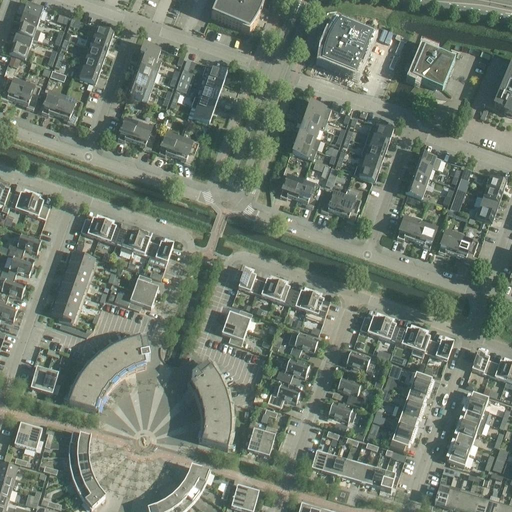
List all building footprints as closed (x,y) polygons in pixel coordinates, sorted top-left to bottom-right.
[(249,36),(251,32),(254,29),(256,25),(263,9),(264,4),(265,0),(264,0),(218,0),(210,20),(249,36)] [(23,16),(39,22),(43,12),(26,6),(24,16),(23,16)] [(16,36),(15,37),(31,42),(37,44),(41,34),(35,32),(39,22),(23,16),(20,26),(19,26),(19,27),(16,37),(16,36)] [(319,60),(318,65),(356,81),(373,40),(335,24),(335,25),(332,28),(330,32),(327,35),(324,44),(321,52),(319,56),(319,60)] [(88,39),(109,47),(109,46),(108,46),(113,36),(97,31),(93,41),(88,39)] [(66,35),(61,49),(65,51),(70,37),(66,35)] [(12,47),(27,52),(31,42),(15,37),(13,47),(12,47)] [(88,39),(84,49),(106,57),(105,56),(109,47),(88,39)] [(12,47),(9,58),(28,65),(32,54),(27,52),(12,47)] [(140,57),(140,58),(156,63),(160,53),(143,47),(141,57),(140,57)] [(81,59),(81,60),(102,67),(101,66),(106,57),(84,49),(81,59)] [(410,81),(419,85),(421,86),(441,94),(442,92),(454,63),(438,57),(435,56),(423,50),(410,81)] [(136,67),(136,68),(157,75),(161,65),(156,63),(140,58),(137,68),(136,67)] [(10,59),(7,68),(17,71),(20,63),(10,59)] [(78,69),(78,70),(98,77),(99,77),(98,77),(102,67),(81,60),(78,69)] [(186,62),(182,72),(192,75),(195,65),(186,62)] [(511,63),(493,110),(504,114),(503,117),(511,120),(511,63)] [(133,77),(132,78),(154,86),(157,75),(136,68),(134,78),(133,77)] [(74,81),(78,82),(94,88),(98,77),(78,70),(74,81)] [(210,70),(206,81),(222,87),(223,86),(222,86),(226,76),(210,70)] [(43,71),(41,77),(48,79),(50,73),(43,71)] [(182,72),(179,83),(190,87),(194,76),(192,75),(182,72)] [(51,73),(49,80),(63,84),(65,78),(51,73)] [(129,88),(150,96),(154,86),(132,78),(130,88),(129,88)] [(202,79),(198,90),(219,97),(219,96),(218,96),(222,87),(206,81),(202,79)] [(7,102),(17,105),(23,87),(13,84),(14,82),(8,80),(0,101),(7,104),(7,102)] [(179,83),(175,92),(187,97),(190,87),(179,83)] [(23,87),(17,105),(26,109),(26,110),(25,110),(25,111),(32,113),(33,113),(32,113),(40,91),(34,89),(33,91),(23,87)] [(126,99),(141,105),(142,105),(147,107),(147,106),(150,96),(129,88),(126,99)] [(198,90),(194,100),(215,107),(216,107),(215,106),(219,97),(198,90)] [(48,116),(58,120),(64,102),(54,98),(55,97),(49,94),(41,116),(48,119),(48,118),(48,116)] [(191,110),(195,112),(212,117),(211,116),(215,107),(194,100),(191,110)] [(64,102),(58,120),(67,123),(67,125),(66,125),(73,128),(74,127),(73,127),(81,106),(75,104),(74,105),(64,102)] [(306,115),(306,116),(322,122),(326,111),(309,105),(307,116),(306,115)] [(483,111),(479,121),(483,123),(487,112),(483,111)] [(192,122),(207,128),(212,117),(195,112),(192,122)] [(302,125),(302,126),(318,132),(322,122),(306,116),(303,126),(302,125)] [(124,143),(134,147),(142,123),(132,120),(130,123),(125,121),(117,143),(117,142),(117,143),(124,146),(124,145),(124,143)] [(142,123),(134,147),(144,150),(143,152),(143,151),(142,152),(150,155),(150,154),(157,132),(151,130),(153,127),(142,123)] [(299,136),(298,136),(315,142),(318,132),(302,126),(300,136),(299,136)] [(371,127),(367,138),(389,145),(389,144),(388,144),(392,134),(371,127)] [(165,158),(175,161),(181,143),(171,139),(172,138),(166,136),(158,157),(165,160),(165,159),(165,158)] [(295,146),(311,152),(315,142),(298,136),(296,146),(295,146)] [(367,138),(364,148),(385,155),(384,154),(389,145),(367,138)] [(181,143),(175,161),(184,164),(184,166),(183,166),(190,169),(191,168),(190,168),(198,147),(192,145),(191,146),(181,143)] [(311,152),(295,146),(292,157),(308,163),(311,152)] [(360,158),(365,160),(381,165),(382,165),(381,165),(385,155),(364,148),(360,158)] [(415,165),(415,166),(432,172),(432,171),(438,173),(441,163),(419,155),(416,166),(415,165)] [(365,160),(361,170),(378,176),(378,175),(377,175),(381,165),(365,160)] [(412,176),(428,182),(432,172),(415,166),(413,176),(412,176)] [(358,181),(372,185),(373,186),(378,176),(361,170),(357,168),(353,179),(358,181)] [(324,169),(320,179),(327,182),(331,172),(324,169)] [(408,186),(424,192),(428,182),(412,176),(409,186),(408,186)] [(287,200),(296,204),(303,186),(293,182),(293,180),(287,178),(279,200),(286,203),(286,202),(287,200)] [(481,189),(485,191),(502,196),(501,196),(506,186),(485,178),(481,189)] [(303,186),(296,204),(306,207),(305,209),(312,212),(312,211),(319,190),(313,187),(312,189),(303,186)] [(405,197),(407,198),(421,203),(424,192),(408,186),(405,197)] [(0,187),(0,207),(9,211),(14,197),(8,195),(9,192),(5,191),(5,189),(0,187)] [(485,191),(482,201),(498,207),(499,206),(498,206),(502,196),(485,191)] [(328,215),(337,218),(343,200),(334,197),(334,195),(328,193),(320,214),(320,215),(327,217),(327,216),(328,215)] [(343,200),(337,218),(347,221),(346,223),(346,224),(353,226),(353,225),(360,204),(354,202),(353,203),(355,199),(354,197),(346,194),(343,200)] [(14,197),(9,211),(26,217),(32,198),(25,196),(24,198),(20,196),(19,199),(14,197)] [(32,198),(26,217),(45,223),(50,210),(42,207),(43,204),(39,203),(39,201),(32,198)] [(482,201),(478,211),(495,217),(495,216),(494,216),(498,207),(482,201)] [(475,222),(489,227),(490,227),(495,217),(478,211),(475,222)] [(448,212),(446,218),(454,220),(455,215),(448,212)] [(5,224),(4,227),(7,228),(10,229),(12,222),(6,219),(5,224)] [(404,241),(413,245),(420,227),(419,227),(421,222),(411,219),(410,221),(404,219),(396,241),(403,244),(403,243),(404,241)] [(84,222),(80,236),(98,242),(104,224),(97,221),(96,223),(92,222),(91,224),(84,222)] [(104,224),(98,242),(115,248),(120,234),(115,232),(115,230),(111,228),(112,227),(104,224)] [(420,227),(413,245),(423,248),(422,250),(429,253),(429,252),(436,231),(430,229),(429,230),(420,227)] [(120,234),(115,248),(120,250),(119,254),(131,258),(132,254),(138,236),(131,233),(130,235),(126,234),(125,236),(120,234)] [(445,256),(454,259),(461,241),(451,238),(451,236),(445,234),(437,255),(437,256),(444,258),(444,257),(445,256)] [(138,236),(132,254),(149,260),(154,246),(149,244),(149,242),(145,240),(146,239),(138,236)] [(7,252),(9,253),(7,259),(12,261),(20,263),(24,253),(30,255),(31,254),(36,256),(36,257),(37,254),(39,254),(41,248),(39,248),(41,244),(40,244),(40,245),(21,238),(21,237),(17,249),(9,246),(7,252)] [(461,241),(454,259),(464,262),(463,264),(463,265),(470,267),(477,245),(471,243),(470,245),(461,241)] [(78,245),(75,252),(81,254),(84,247),(78,245)] [(154,246),(149,260),(166,266),(173,248),(165,245),(164,247),(160,246),(159,248),(154,246)] [(69,255),(66,265),(91,274),(95,264),(69,255)] [(104,255),(101,263),(109,265),(112,258),(104,255)] [(0,277),(0,281),(5,283),(12,286),(16,275),(23,278),(23,277),(28,279),(28,280),(30,276),(31,277),(33,271),(32,270),(33,267),(32,267),(20,263),(12,261),(7,276),(1,274),(0,277)] [(66,265),(62,275),(87,284),(91,274),(66,265)] [(244,273),(237,291),(255,297),(259,283),(254,282),(255,279),(251,278),(251,276),(244,273)] [(62,275),(58,286),(84,294),(87,284),(62,275)] [(151,275),(149,280),(160,284),(162,279),(151,275)] [(138,278),(133,294),(154,301),(158,291),(148,287),(150,282),(138,278)] [(16,279),(14,285),(21,287),(23,281),(16,279)] [(259,283),(255,297),(272,303),(278,285),(271,282),(270,284),(266,283),(265,285),(259,283)] [(0,306),(5,308),(8,298),(15,300),(15,299),(20,301),(20,302),(22,299),(23,299),(25,293),(24,293),(25,289),(24,289),(24,290),(12,286),(5,283),(1,294),(0,293),(0,306)] [(278,285),(272,303),(289,309),(293,295),(288,293),(289,291),(285,289),(285,288),(278,285)] [(58,286),(55,296),(80,305),(84,294),(58,286)] [(117,296),(114,306),(138,314),(140,309),(150,312),(154,301),(133,294),(130,301),(117,296)] [(293,295),(289,309),(306,315),(312,297),(305,294),(304,296),(300,295),(299,297),(293,295)] [(55,296),(51,306),(76,315),(80,305),(55,296)] [(312,297),(306,315),(324,321),(329,308),(322,305),(323,303),(319,301),(319,299),(312,297)] [(16,312),(5,308),(0,306),(0,319),(0,320),(7,323),(7,322),(12,324),(13,325),(14,321),(15,322),(17,316),(16,315),(17,312),(16,312)] [(72,328),(76,315),(51,306),(48,316),(59,320),(58,324),(72,328)] [(254,309),(252,315),(260,318),(262,312),(254,309)] [(228,316),(225,326),(246,334),(251,318),(240,314),(238,319),(228,316)] [(275,318),(273,325),(279,327),(281,321),(275,318)] [(286,319),(283,326),(290,329),(293,321),(286,319)] [(364,320),(359,334),(378,340),(384,322),(377,320),(376,322),(372,320),(371,323),(364,320)] [(294,322),(292,329),(298,332),(301,324),(294,322)] [(384,322),(378,340),(395,346),(400,333),(394,331),(395,328),(391,327),(391,325),(384,322)] [(231,341),(229,346),(240,350),(246,334),(225,326),(221,337),(231,341)] [(86,341),(93,334),(86,332),(85,336),(60,327),(59,331),(86,341)] [(400,333),(395,346),(412,352),(418,334),(411,332),(410,334),(406,332),(405,334),(400,333)] [(418,334),(412,352),(410,357),(422,361),(424,357),(429,358),(434,344),(428,343),(429,340),(425,339),(425,337),(418,334)] [(316,354),(318,348),(317,347),(318,344),(317,344),(312,342),(305,339),(305,340),(298,338),(298,337),(292,336),(293,335),(292,335),(288,347),(288,348),(288,347),(292,348),(293,349),(294,350),(294,349),(301,351),(301,352),(308,354),(313,356),(315,353),(316,354)] [(263,342),(261,348),(268,351),(271,344),(263,342)] [(68,409),(94,416),(97,406),(98,406),(102,397),(103,397),(108,389),(109,389),(116,382),(116,383),(124,376),(125,377),(134,372),(134,373),(137,371),(137,367),(143,366),(142,363),(148,362),(144,343),(139,344),(139,343),(138,343),(138,345),(132,346),(132,345),(125,347),(112,353),(100,361),(94,366),(89,371),(80,382),(73,395),(68,409)] [(357,344),(355,350),(362,352),(364,346),(357,344)] [(434,344),(429,358),(446,364),(452,346),(445,344),(444,345),(440,344),(439,346),(434,344)] [(292,348),(289,357),(298,360),(301,351),(294,349),(294,350),(293,349),(292,348)] [(365,375),(370,362),(369,362),(369,363),(362,360),(362,359),(355,357),(355,358),(350,356),(350,355),(348,358),(347,358),(345,364),(346,364),(344,368),(345,368),(345,367),(351,369),(350,370),(357,372),(357,371),(365,374),(365,375)] [(477,355),(471,373),(488,379),(493,365),(488,363),(488,361),(484,359),(485,358),(477,355)] [(306,379),(307,379),(309,373),(308,373),(309,369),(308,369),(308,370),(303,368),(303,367),(296,365),(289,363),(289,362),(283,377),(278,375),(276,382),(289,386),(292,378),(299,380),(299,379),(304,381),(304,382),(306,379)] [(493,365),(488,379),(505,385),(511,367),(504,364),(503,366),(499,365),(498,367),(493,365)] [(203,437),(200,446),(227,454),(230,439),(230,425),(229,411),(225,397),(219,384),(214,377),(214,378),(210,373),(211,372),(210,371),(209,372),(206,368),(206,367),(191,380),(194,384),(192,386),(197,391),(193,394),(195,398),(196,397),(199,407),(200,407),(202,417),(203,416),(203,427),(204,427),(202,437),(203,437)] [(392,368),(388,380),(392,381),(395,374),(397,370),(392,368)] [(30,392),(40,395),(47,373),(36,370),(30,392)] [(47,373),(40,395),(51,398),(58,376),(47,373)] [(347,373),(345,378),(357,382),(359,377),(347,373)] [(415,376),(411,388),(429,394),(431,387),(430,386),(431,382),(415,376)] [(338,383),(336,389),(337,390),(336,393),(337,393),(342,395),(348,397),(345,406),(359,411),(362,401),(357,399),(361,387),(360,387),(360,388),(353,385),(346,382),(346,383),(341,381),(341,380),(340,384),(338,383)] [(388,380),(385,387),(384,391),(388,393),(390,388),(392,381),(388,380)] [(298,404),(300,398),(299,398),(300,395),(299,394),(299,395),(294,393),(288,390),(287,391),(280,388),(280,387),(279,391),(277,390),(275,396),(277,397),(276,399),(270,397),(267,407),(280,412),(283,403),(290,405),(295,406),(295,407),(297,404),(298,404)] [(411,388),(407,399),(423,405),(424,401),(426,401),(429,394),(411,388)] [(468,400),(465,407),(484,413),(488,402),(471,396),(470,400),(468,400)] [(407,399),(403,410),(420,416),(421,417),(424,409),(422,409),(423,405),(407,399)] [(331,409),(329,409),(327,415),(328,415),(327,418),(328,419),(328,418),(333,420),(340,423),(340,422),(347,425),(347,426),(352,413),(351,413),(344,411),(344,410),(338,408),(337,408),(332,407),(332,406),(331,409)] [(465,415),(463,419),(485,426),(489,415),(484,413),(465,407),(463,414),(465,415)] [(394,420),(399,422),(415,427),(417,423),(418,424),(421,417),(420,416),(403,410),(398,408),(394,420)] [(457,430),(476,436),(481,438),(485,426),(463,419),(462,423),(460,422),(457,430)] [(399,422),(395,433),(413,439),(416,432),(414,431),(415,427),(399,422)] [(13,448),(24,451),(30,430),(20,427),(13,448)] [(335,433),(342,436),(345,429),(337,427),(335,433)] [(30,430),(24,451),(35,454),(41,433),(30,430)] [(457,438),(455,442),(472,447),(476,436),(457,430),(455,437),(457,438)] [(246,454),(257,457),(263,435),(253,432),(246,454)] [(395,433),(389,450),(403,455),(405,450),(407,450),(409,446),(410,447),(413,439),(395,433)] [(263,435),(257,457),(268,460),(274,439),(263,435)] [(71,436),(69,448),(88,450),(90,441),(71,436)] [(368,436),(366,442),(372,444),(374,438),(368,436)] [(452,445),(450,452),(468,459),(472,447),(455,442),(454,446),(452,445)] [(69,448),(68,460),(87,459),(88,450),(69,448)] [(464,470),(468,459),(450,452),(447,460),(449,460),(447,465),(464,470)] [(499,452),(492,473),(500,476),(507,455),(499,452)] [(315,455),(310,472),(321,475),(326,458),(315,455)] [(326,458),(321,475),(330,478),(335,461),(326,458)] [(68,460),(69,472),(88,468),(87,459),(68,460)] [(335,461),(330,478),(340,481),(345,463),(335,461)] [(345,463),(340,481),(350,484),(355,466),(345,463)] [(0,466),(0,478),(14,482),(17,472),(0,466)] [(355,466),(350,484),(360,486),(365,469),(355,466)] [(69,472),(72,483),(90,477),(88,468),(69,472)] [(365,469),(360,486),(370,489),(375,472),(365,469)] [(191,470),(188,479),(205,487),(210,475),(191,470)] [(443,471),(441,477),(452,480),(453,478),(454,474),(449,472),(443,471)] [(375,472),(370,489),(379,492),(384,475),(375,472)] [(384,475),(379,492),(390,495),(395,478),(384,475)] [(72,483),(77,494),(94,486),(90,477),(72,483)] [(0,478),(0,489),(11,493),(14,482),(0,478)] [(183,487),(200,497),(205,487),(188,479),(183,487)] [(77,494),(83,505),(98,494),(94,486),(77,494)] [(443,510),(448,493),(450,489),(439,486),(433,507),(443,510)] [(178,494),(192,507),(200,497),(183,487),(178,494)] [(0,489),(0,500),(8,503),(11,493),(0,489)] [(235,494),(232,503),(230,510),(235,511),(241,511),(247,492),(236,489),(235,494)] [(247,492),(241,511),(253,511),(258,495),(247,492)] [(458,496),(453,511),(464,511),(469,494),(459,492),(458,496)] [(448,493),(443,510),(449,511),(453,511),(458,496),(448,493)] [(98,494),(83,505),(88,511),(92,511),(96,509),(105,501),(98,494)] [(171,500),(181,511),(187,511),(192,507),(178,494),(171,500)] [(469,494),(464,511),(474,511),(478,501),(479,497),(469,494)] [(164,506),(167,511),(181,511),(171,500),(164,506)] [(478,501),(474,511),(485,511),(488,504),(478,501)] [(40,507),(53,511),(54,506),(41,502),(40,507)]
